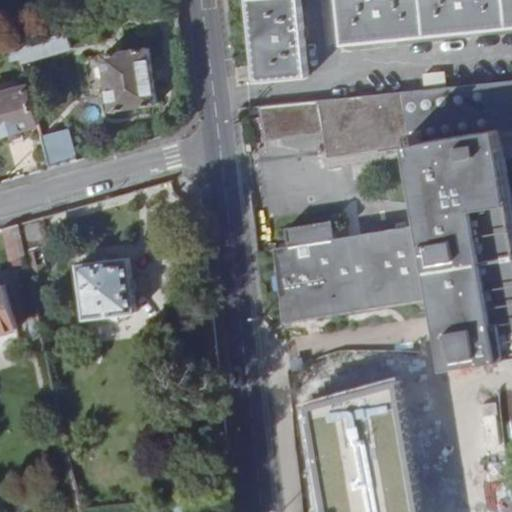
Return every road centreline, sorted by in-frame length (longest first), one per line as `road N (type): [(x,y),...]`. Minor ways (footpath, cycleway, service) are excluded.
road 1 (tertiary): [(261,511),(221,143)]
road 2 (tertiary): [(221,143),(0,205)]
road 3 (tertiary): [(221,143),(200,0)]
